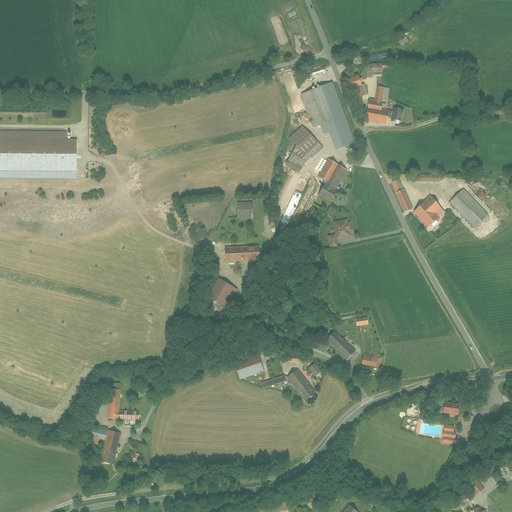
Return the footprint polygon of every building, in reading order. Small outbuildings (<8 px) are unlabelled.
[(396,40),(402,47),(409,41),(403,34),(396,40)] [(373,64),(373,65),(366,66),(366,78),(374,78),(374,72),(384,72),(383,64),(373,64)] [(356,98),(365,95),(359,77),(348,80),(350,88),(353,88),(356,98)] [(331,83),(301,94),(313,125),(320,123),(324,133),(329,132),(335,149),(354,142),(331,83)] [(375,101),(370,100),(367,122),(388,125),(390,112),(383,111),(384,103),(387,104),(389,88),(377,87),(375,101)] [(395,109),(392,121),(402,123),(405,111),(395,109)] [(288,161),(301,170),(307,159),(312,159),(323,148),(302,127),(289,139),(296,146),(288,161)] [(0,131),(0,178),(78,178),(78,141),(67,141),(67,132),(0,131)] [(348,170),(328,160),(318,178),(326,182),(319,196),(332,203),(340,187),(340,186),(348,170)] [(402,180),(392,184),(404,212),(414,208),(402,180)] [(465,189),(450,203),(475,229),(490,215),(465,189)] [(431,197),(415,213),(428,227),(444,211),(431,197)] [(238,204),(238,218),(254,218),(254,204),(238,204)] [(333,222),(337,239),(350,236),(349,232),(354,231),(351,219),(333,222)] [(226,243),(227,262),(265,260),(264,241),(226,243)] [(218,303),(231,310),(240,292),(213,278),(208,287),(222,294),(218,303)] [(358,318),(358,327),(370,326),(369,318),(358,318)] [(338,332),(328,343),(348,361),(358,350),(338,332)] [(365,354),(362,364),(377,367),(379,358),(365,354)] [(290,355),(289,363),(299,364),(300,356),(290,355)] [(235,367),(240,380),(265,372),(260,358),(235,367)] [(264,388),(288,381),(306,403),(319,393),(299,369),(290,376),(290,374),(263,382),(264,388)] [(137,389),(140,397),(149,393),(146,385),(137,389)] [(108,421),(141,421),(141,410),(121,410),(121,386),(109,386),(108,421)] [(445,401),(443,414),(460,416),(462,403),(445,401)] [(445,425),(442,444),(454,446),(457,426),(445,425)] [(114,466),(121,433),(95,428),(93,437),(105,439),(100,463),(114,466)] [(491,468),(482,474),(492,487),(500,481),(491,468)] [(467,483),(476,496),(484,490),(475,477),(467,483)]
